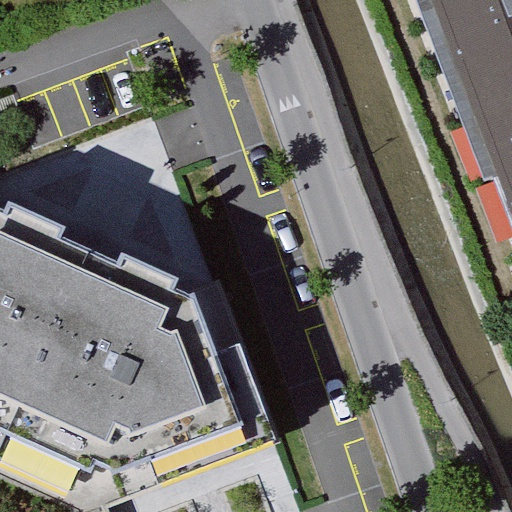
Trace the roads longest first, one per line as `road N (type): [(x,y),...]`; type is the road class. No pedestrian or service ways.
road 1 (residential): [(435,511),(266,0)]
road 2 (residential): [(0,78),(228,0)]
